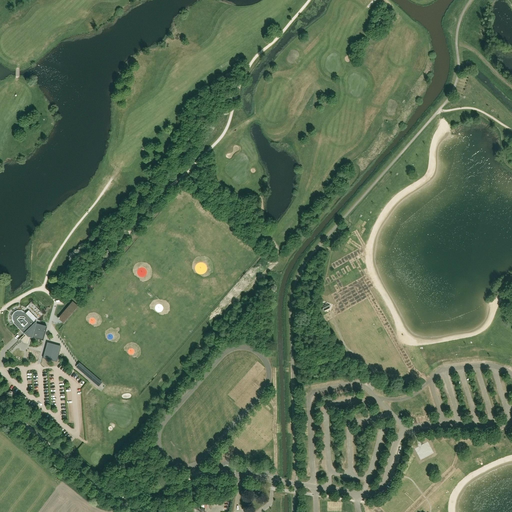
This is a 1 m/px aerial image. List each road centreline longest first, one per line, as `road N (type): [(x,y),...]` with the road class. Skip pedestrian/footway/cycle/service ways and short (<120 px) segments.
road 1 (unclassified): [(0,405),(115,496),(206,473)]
road 2 (unclassified): [(284,482),(373,493),(404,431)]
